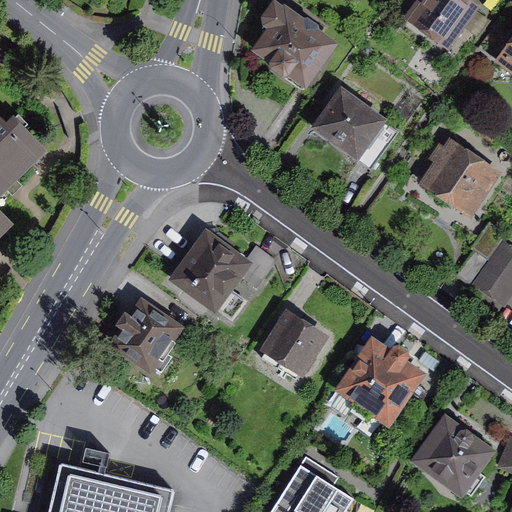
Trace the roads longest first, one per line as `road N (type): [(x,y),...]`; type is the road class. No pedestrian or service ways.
road 1 (residential): [(511,374),(204,148)]
road 2 (primary): [(0,403),(84,261)]
road 3 (tertiary): [(127,93),(11,0)]
road 4 (primary): [(84,261),(173,171)]
road 5 (primary): [(118,141),(84,261)]
